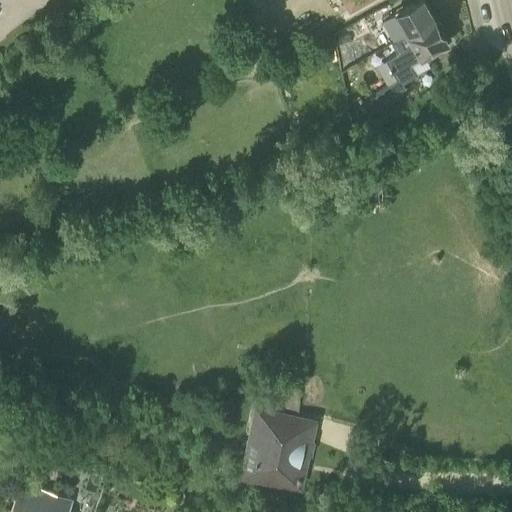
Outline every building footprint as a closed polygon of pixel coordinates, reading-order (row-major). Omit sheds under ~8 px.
[(406,36),(435,20),(423,0),(417,0),(394,13),(382,20),(393,41),(406,34),(406,36)] [(435,20),(406,36),(412,45),(385,60),(396,80),(370,98),(376,106),(405,87),(402,83),(416,75),(410,66),(431,54),(429,52),(447,41),(435,20)] [(460,63),(452,49),(429,62),(437,76),(460,63)] [(376,110),(369,99),(355,108),(362,119),(376,110)] [(366,208),(382,208),(381,184),(365,184),(366,208)] [(310,455),(314,442),(311,441),(316,421),(255,406),(250,426),(263,430),(252,475),(298,485),(305,454),(310,455)] [(95,453),(110,459),(115,445),(100,440),(95,453)] [(116,484),(133,479),(128,463),(112,467),(116,484)] [(63,511),(32,501),(36,488),(22,483),(13,511),(63,511)]
